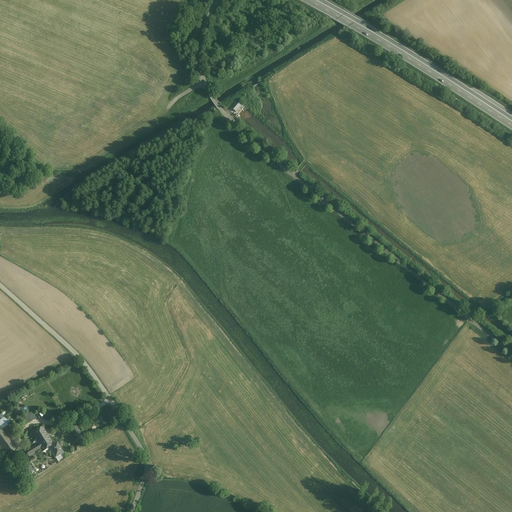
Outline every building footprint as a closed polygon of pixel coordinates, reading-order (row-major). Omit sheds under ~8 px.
[(26,416),(21,420),(23,425),(28,422),(36,419),(33,415),(27,419),(26,416)] [(0,428),(1,430),(10,423),(6,417),(0,420),(0,428)] [(43,427),(32,434),(38,444),(41,449),(43,452),(49,448),(53,445),(43,427)] [(1,430),(0,428),(0,446),(7,456),(15,449),(1,430)] [(53,445),(49,448),(55,459),(63,454),(57,443),(53,445)] [(38,444),(25,452),(28,456),(41,449),(38,444)] [(30,463),(18,470),(22,476),(33,469),(30,463)]
